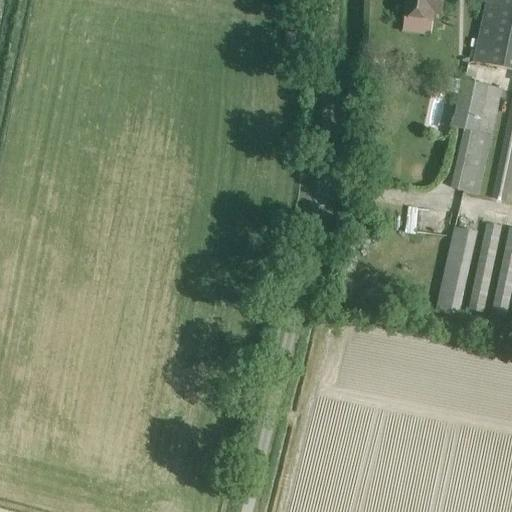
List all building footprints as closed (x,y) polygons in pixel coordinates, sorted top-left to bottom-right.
[(406,0),(404,22),(433,26),(435,14),(443,15),(444,0),(406,0)] [(473,63),(511,70),(511,0),(486,0),(476,47),(473,63)] [(465,61),(473,63),(476,47),(468,45),(465,61)] [(462,93),(465,81),(452,78),(449,91),(462,93)] [(480,196),(502,90),(465,81),(462,93),(454,128),(477,133),(465,193),(480,196)] [(511,96),(491,198),(507,202),(511,178),(511,190),(509,202),(511,202),(511,96)] [(468,311),(484,315),(501,228),(485,224),(468,311)] [(477,232),(454,227),(435,314),(458,320),(477,232)] [(491,315),(507,318),(511,294),(511,228),(508,228),(491,315)]
